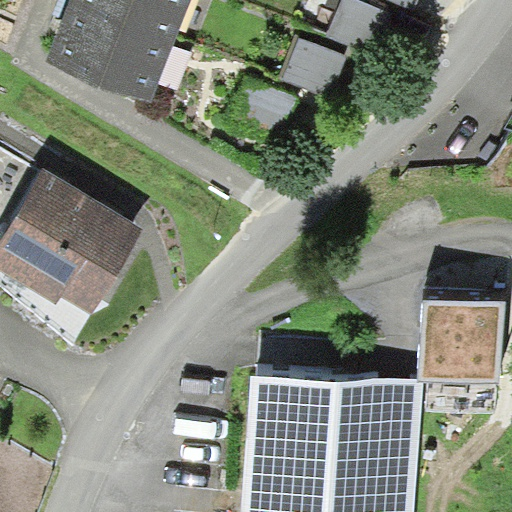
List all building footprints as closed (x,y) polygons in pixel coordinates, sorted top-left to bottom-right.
[(172,49),(190,0),(69,0),(66,8),(172,49)] [(364,0),(342,0),(327,35),(373,55),(392,12),(364,0)] [(395,0),(415,9),(418,0),(395,0)] [(151,102),(172,49),(66,8),(46,61),(151,102)] [(297,38),(285,76),(333,91),(345,53),(297,38)] [(246,78),(234,117),(286,133),(298,94),(246,78)] [(43,169),(0,239),(0,269),(56,303),(61,295),(91,314),(142,228),(43,169)] [(506,303),(423,298),(418,381),(424,381),(501,384),(506,303)] [(418,381),(250,371),(241,511),(415,511),(424,381),(418,381)]
